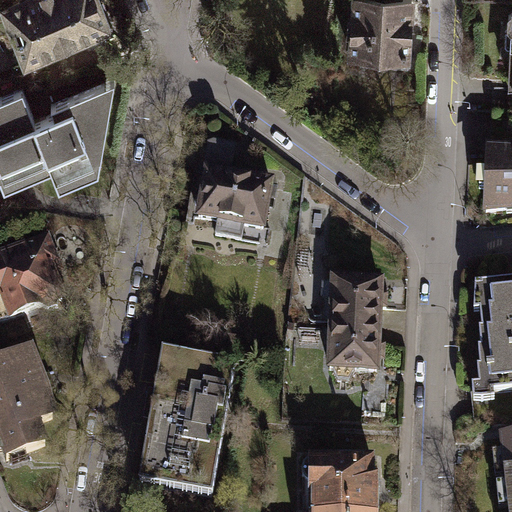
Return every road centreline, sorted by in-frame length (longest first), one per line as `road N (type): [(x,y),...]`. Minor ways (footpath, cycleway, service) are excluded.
road 1 (residential): [(82,511),(171,31)]
road 2 (residential): [(171,31),(203,78),(436,238)]
road 3 (residential): [(436,238),(427,511)]
road 4 (residential): [(436,238),(446,0)]
